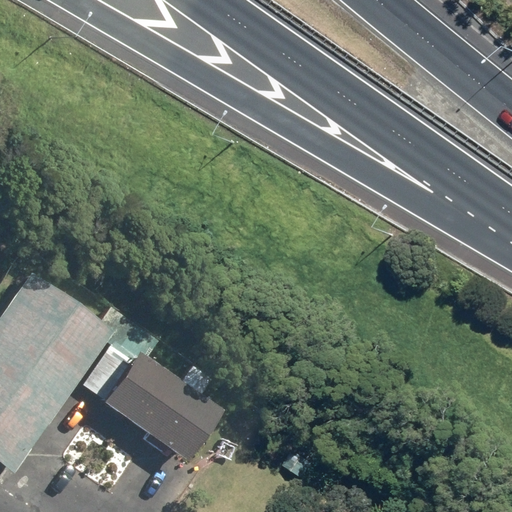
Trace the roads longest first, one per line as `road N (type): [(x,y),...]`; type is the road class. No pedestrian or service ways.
road 1 (motorway): [(511,243),(71,0)]
road 2 (motorway): [(511,201),(216,0)]
road 3 (motorway): [(389,0),(511,95)]
